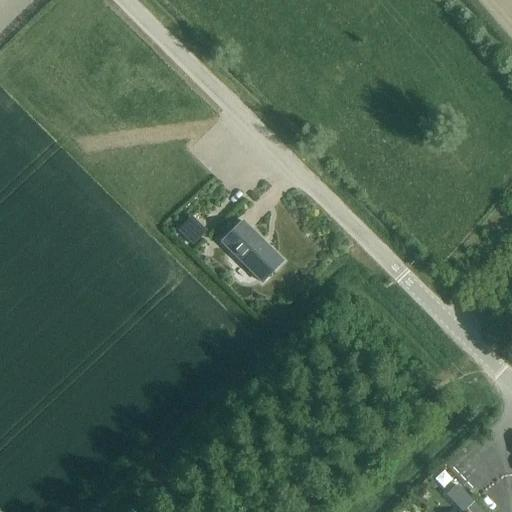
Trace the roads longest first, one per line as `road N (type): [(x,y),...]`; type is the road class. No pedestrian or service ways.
road 1 (unclassified): [(400,273),(122,0)]
road 2 (residential): [(511,384),(400,273)]
